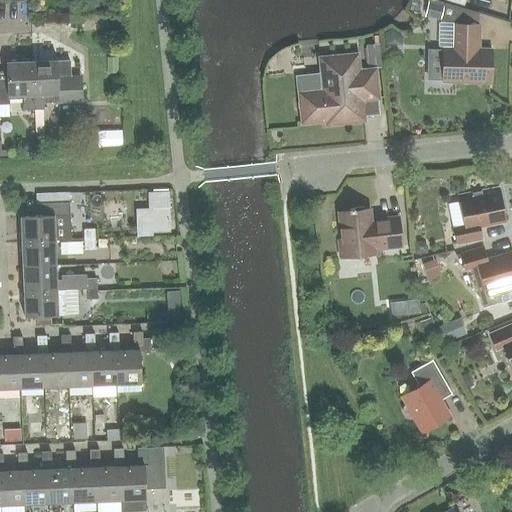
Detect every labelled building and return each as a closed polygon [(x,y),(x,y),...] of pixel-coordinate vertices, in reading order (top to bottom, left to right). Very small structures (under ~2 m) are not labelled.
[(440,21),(444,5),(428,2),(425,17),(440,21)] [(440,21),(440,23),(452,26),(456,8),(444,5),(440,21)] [(428,79),(443,80),(443,82),(490,83),(491,50),(478,50),(479,26),(452,26),(452,49),(443,49),(443,51),(429,51),(428,79)] [(381,45),(368,47),(370,69),(383,68),(381,45)] [(326,120),(326,125),(365,121),(363,104),(380,103),(377,70),(358,72),(357,55),(320,59),(323,91),(299,94),(302,123),(326,120)] [(117,57),(107,57),(107,73),(118,73),(117,57)] [(57,59),(31,60),(33,110),(34,134),(45,133),(44,104),(58,103),(58,104),(83,103),(81,75),(71,76),(70,61),(57,61),(57,59)] [(0,71),(0,120),(3,120),(2,110),(8,110),(8,106),(9,106),(9,100),(23,100),(23,111),(33,110),(31,60),(6,61),(7,71),(0,71)] [(0,143),(0,155),(9,155),(8,150),(0,150),(0,143)] [(457,246),(481,241),(479,229),(506,224),(498,187),(458,195),(464,226),(453,228),(457,246)] [(169,192),(148,193),(149,209),(152,209),(153,233),(170,232),(169,192)] [(69,193),(36,194),(36,204),(48,203),(65,203),(69,203),(69,193)] [(65,203),(48,203),(36,204),(31,204),(32,217),(20,217),(21,243),(54,241),(72,241),(70,202),(69,203),(65,203)] [(339,241),(341,257),(374,253),(374,250),(401,247),(398,219),(370,222),(369,210),(339,213),(342,241),(339,241)] [(82,230),(82,240),(94,240),(93,230),(82,230)] [(82,250),(94,250),(94,240),(82,240),(82,250)] [(54,241),(21,243),(22,268),(55,267),(54,241)] [(420,242),(413,243),(415,255),(427,254),(426,246),(420,242)] [(477,268),(483,289),(477,290),(482,308),(511,299),(511,251),(487,259),(483,247),(459,254),(464,271),(477,268)] [(437,259),(424,264),(432,286),(443,276),(437,259)] [(55,267),(22,268),(23,293),(65,291),(65,289),(86,289),(97,288),(96,278),(86,278),(86,274),(61,275),(61,280),(56,280),(55,267)] [(97,288),(86,289),(86,299),(97,298),(97,288)] [(65,291),(23,293),(24,316),(66,315),(65,291)] [(180,299),(179,291),(166,292),(167,300),(180,299)] [(420,300),(406,302),(408,316),(422,314),(420,300)] [(433,318),(419,323),(424,334),(437,329),(433,318)] [(461,320),(440,328),(446,343),(467,334),(461,320)] [(503,348),(511,367),(511,327),(511,325),(489,335),(496,351),(503,348)] [(133,351),(118,351),(114,352),(116,385),(116,393),(140,392),(140,384),(139,352),(143,352),(142,333),(133,333),(133,351)] [(91,353),(93,386),(116,385),(114,352),(118,351),(118,334),(108,334),(109,352),(94,352),(91,353)] [(68,387),(93,386),(91,353),(94,352),(94,335),(84,335),(84,353),(70,353),(66,354),(68,387)] [(43,354),(44,387),(68,387),(66,354),(70,353),(70,336),(60,336),(60,354),(46,354),(43,354)] [(12,356),(0,356),(0,389),(19,388),(18,355),(22,355),(22,337),(12,338),(12,356)] [(19,388),(44,387),(43,354),(46,354),(46,337),(36,337),(37,355),(22,355),(18,355),(19,388)] [(449,417),(437,396),(449,389),(432,360),(410,372),(417,384),(416,387),(402,396),(407,405),(402,407),(401,412),(405,418),(410,420),(414,418),(422,432),(449,417)] [(460,377),(466,389),(473,386),(468,373),(460,377)] [(87,423),(72,424),(73,439),(87,438),(87,423)] [(4,430),(5,442),(21,441),(21,429),(4,430)] [(119,441),(118,430),(106,430),(107,441),(119,441)] [(129,511),(145,511),(144,490),(163,489),(161,448),(137,449),(137,466),(123,467),(119,467),(121,502),(121,511),(129,511)] [(119,467),(123,467),(122,450),(113,450),(114,467),(99,468),(95,468),(97,503),(121,502),(119,467)] [(95,468),(99,468),(98,451),(89,451),(89,468),(75,469),(71,469),(72,504),(97,503),(95,468)] [(71,469),(75,469),(75,452),(65,452),(65,469),(51,470),(47,470),(49,505),(72,504),(71,469)] [(47,470),(51,470),(51,453),(41,453),(41,470),(27,471),(23,471),(24,506),(49,505),(47,470)] [(23,471),(27,471),(26,454),(17,454),(18,472),(3,472),(0,472),(0,490),(1,507),(24,506),(23,471)]
